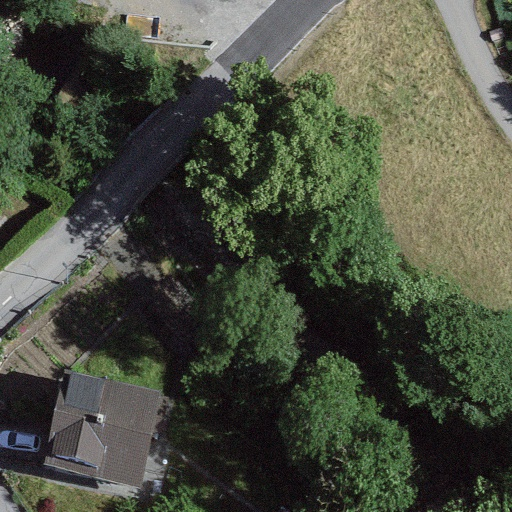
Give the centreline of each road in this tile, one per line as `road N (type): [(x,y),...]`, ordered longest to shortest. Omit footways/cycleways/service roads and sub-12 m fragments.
road 1 (residential): [(0,276),(99,200),(306,0)]
road 2 (residential): [(451,0),(511,115)]
